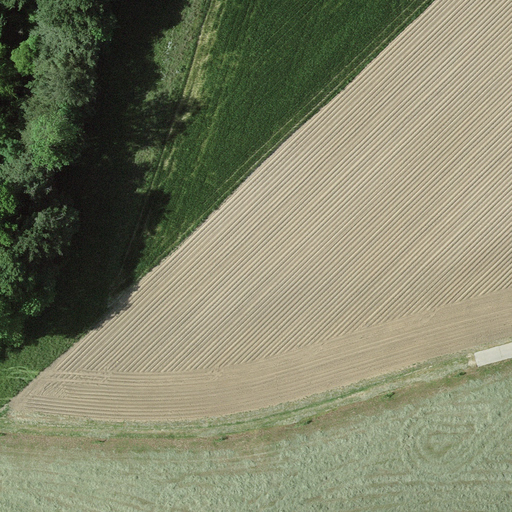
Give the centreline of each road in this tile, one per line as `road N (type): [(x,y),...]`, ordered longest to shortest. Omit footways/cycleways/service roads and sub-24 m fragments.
road 1 (track): [(511,350),(308,420),(105,442),(0,434)]
road 2 (track): [(0,312),(32,283),(136,0)]
